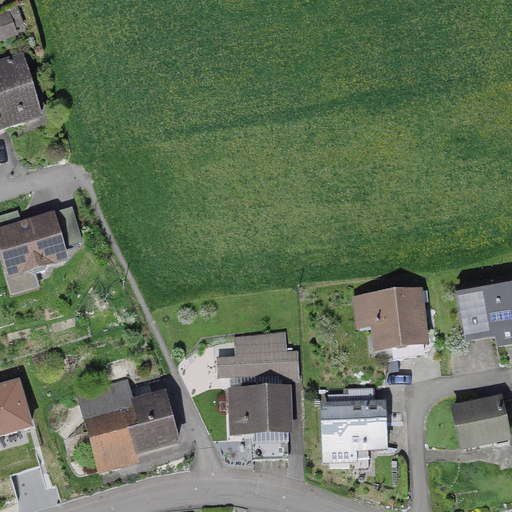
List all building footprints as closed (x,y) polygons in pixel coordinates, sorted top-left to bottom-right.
[(5,17),(0,18),(0,40),(12,36),(5,17)] [(0,131),(21,125),(19,117),(36,112),(21,59),(0,65),(0,131)] [(60,260),(58,255),(54,241),(48,222),(0,236),(0,244),(3,255),(9,275),(22,271),(31,276),(42,273),(47,264),(60,260)] [(464,337),(466,336),(491,332),(492,332),(511,327),(511,305),(508,282),(455,291),(464,337)] [(389,350),(421,346),(415,296),(370,301),(376,351),(389,350)] [(216,380),(229,379),(277,377),(277,383),(297,383),(296,359),(283,359),(282,336),(237,340),(238,361),(215,362),(216,380)] [(0,437),(33,428),(19,381),(0,385),(0,437)] [(231,435),(249,435),(250,462),(285,461),(284,433),(286,433),(285,392),(278,393),(258,393),(258,386),(239,387),(240,394),(229,395),(231,435)] [(117,393),(115,387),(76,397),(83,422),(94,466),(175,444),(163,400),(122,412),(117,393)] [(351,449),(379,449),(378,409),(371,410),(344,411),(343,400),(328,401),(329,411),(324,411),(325,444),(326,444),(326,463),(352,462),(351,449)] [(507,440),(499,402),(478,406),(451,412),(459,451),(507,440)]
